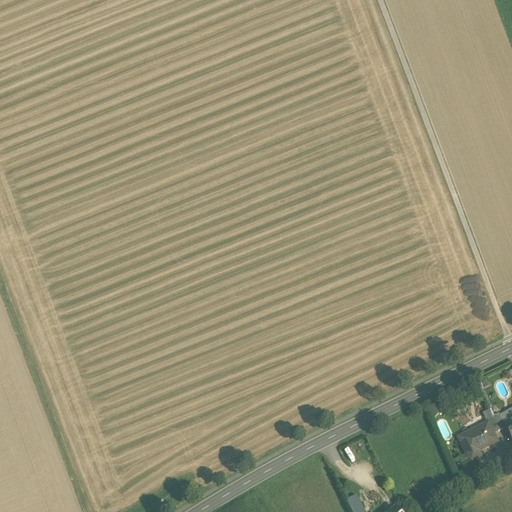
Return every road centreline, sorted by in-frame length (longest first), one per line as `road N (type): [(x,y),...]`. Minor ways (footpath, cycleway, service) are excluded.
road 1 (track): [(382,0),(511,345)]
road 2 (secondary): [(511,348),(200,511)]
road 3 (track): [(0,277),(89,511)]
